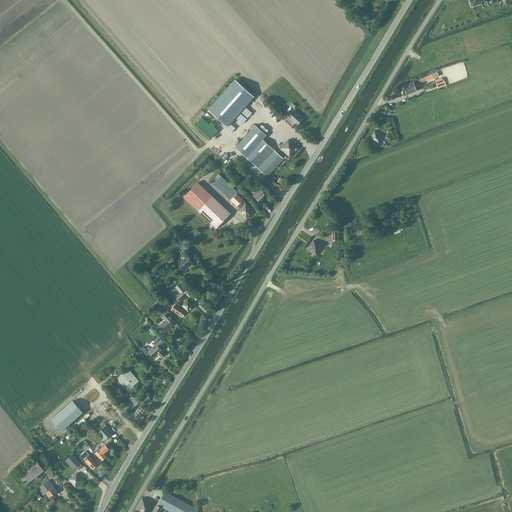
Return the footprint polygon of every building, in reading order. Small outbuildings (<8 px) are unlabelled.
[(434,78),(439,76),(437,72),(424,77),(425,81),(434,78)] [(435,80),(438,88),(446,85),(443,77),(435,80)] [(254,97),(235,80),(208,110),(227,127),(254,97)] [(420,81),(419,80),(416,81),(417,82),(414,83),(413,82),(403,86),(406,95),(417,91),(415,87),(422,85),(420,81)] [(303,118),(294,110),(288,117),(297,125),(303,118)] [(205,124),(203,126),(211,133),(213,131),(205,124)] [(246,158),(263,140),(267,135),(255,125),(235,148),(246,158)] [(375,131),(369,140),(381,147),(383,146),(389,137),(392,133),(389,131),(385,137),(375,131)] [(290,157),(298,147),(289,139),(280,149),(290,157)] [(257,167),(273,149),(263,140),(246,158),(257,167)] [(267,177),(284,159),(273,149),(257,167),(267,177)] [(215,180),(222,174),(220,172),(213,179),(215,180)] [(216,229),(231,213),(198,182),(183,197),(216,229)] [(263,193),(262,193),(259,190),(253,196),(256,199),(260,203),(267,196),(263,193)] [(231,200),(230,201),(237,206),(243,200),(236,194),(231,200)] [(240,209),(238,212),(246,220),(254,211),(246,203),(245,204),(244,203),(241,207),(242,208),(240,209)] [(307,251),(316,256),(323,246),(313,240),(307,251)] [(193,256),(194,255),(187,248),(180,254),(184,258),(177,265),(183,272),(193,263),(191,260),(194,257),(193,256)] [(182,281),(175,287),(180,294),(187,287),(182,281)] [(197,295),(201,301),(210,295),(206,289),(197,295)] [(175,305),(172,310),(182,317),(186,312),(183,310),(185,309),(188,312),(195,305),(188,298),(181,305),(184,308),(182,309),(175,305)] [(163,334),(175,323),(167,313),(162,317),(166,321),(158,328),(163,334)] [(141,349),(140,349),(146,356),(147,356),(149,354),(154,359),(157,355),(158,355),(160,358),(165,354),(158,347),(164,342),(159,337),(158,335),(157,336),(158,338),(154,342),(156,344),(150,349),(148,347),(146,350),(143,347),(141,349)] [(129,370),(124,375),(123,374),(118,378),(122,383),(123,381),(130,390),(134,387),(133,386),(138,381),(129,370)] [(132,396),(129,399),(133,404),(135,406),(138,403),(137,401),(132,396)] [(61,430),(83,412),(73,401),(52,419),(61,430)] [(139,419),(146,411),(140,406),(133,414),(139,419)] [(97,434),(104,441),(113,433),(106,426),(97,434)] [(99,448),(94,452),(101,461),(106,456),(104,454),(109,449),(105,445),(100,449),(99,448)] [(92,469),(97,464),(89,455),(85,451),(81,455),(85,459),(84,460),(92,469)] [(68,464),(71,461),(78,469),(82,466),(80,463),(72,454),(65,460),(68,464)] [(26,485),(44,471),(36,461),(18,475),(26,485)] [(75,487),(83,480),(77,472),(68,479),(75,487)] [(49,480),(38,489),(44,496),(46,494),(54,487),(49,480)] [(54,487),(46,494),(51,499),(46,503),(50,507),(56,502),(55,501),(57,499),(54,494),(57,491),(54,487)] [(158,505),(170,511),(196,511),(198,510),(165,492),(158,505)] [(135,511),(136,511),(161,511),(163,509),(156,505),(146,499),(146,500),(142,498),(135,511)]
